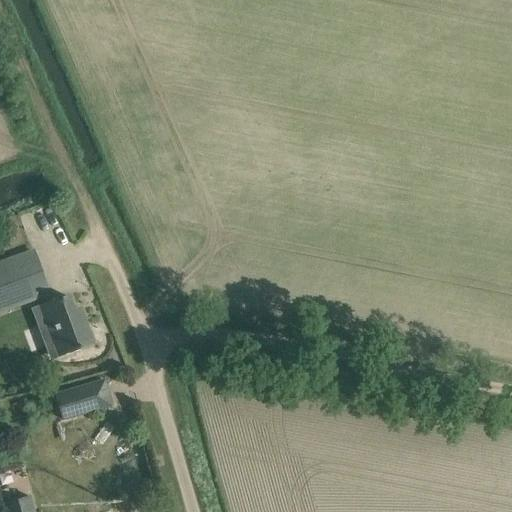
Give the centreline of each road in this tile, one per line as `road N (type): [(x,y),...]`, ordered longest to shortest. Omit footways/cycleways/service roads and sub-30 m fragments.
road 1 (track): [(139,315),(511,388)]
road 2 (track): [(139,315),(122,256),(0,8)]
road 3 (unclassified): [(191,511),(139,315)]
